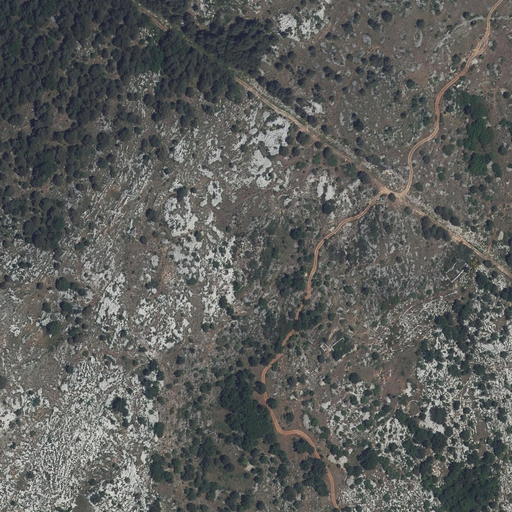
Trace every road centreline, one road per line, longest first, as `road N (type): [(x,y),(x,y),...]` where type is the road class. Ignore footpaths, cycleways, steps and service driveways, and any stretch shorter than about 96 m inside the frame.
road 1 (track): [(338,511),(331,478),(307,435),(277,427),(263,372),(285,347),(308,295),(315,251),(392,188)]
road 2 (track): [(405,198),(129,0)]
road 3 (track): [(405,198),(418,142),(435,131),(437,100),(502,0)]
road 4 (track): [(511,276),(405,198)]
